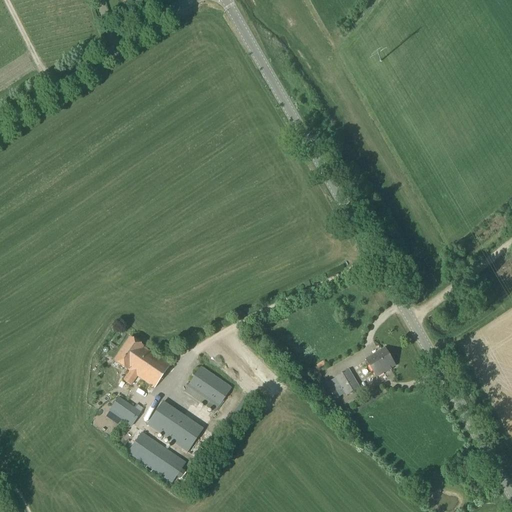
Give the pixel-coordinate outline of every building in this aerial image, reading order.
[(154,389),(170,366),(143,347),(130,338),(113,362),(126,371),(127,370),(128,372),(122,381),(131,386),(137,378),(154,389)] [(376,378),(396,366),(385,348),(366,360),(376,378)] [(214,414),(217,410),(232,389),(200,367),(186,388),(183,393),(214,414)] [(346,397),(360,388),(349,370),(335,378),(335,379),(322,387),(331,403),(345,395),(346,397)] [(242,426),(245,421),(256,405),(244,397),(230,418),(242,426)] [(133,408),(118,398),(108,412),(131,428),(143,410),(136,405),(133,408)] [(187,454),(203,430),(162,402),(146,426),(187,454)] [(171,485),(186,463),(141,433),(127,454),(146,467),(145,469),(150,473),(152,471),(171,485)]
